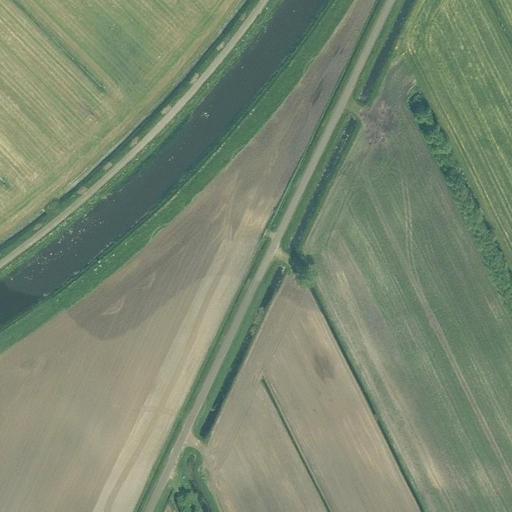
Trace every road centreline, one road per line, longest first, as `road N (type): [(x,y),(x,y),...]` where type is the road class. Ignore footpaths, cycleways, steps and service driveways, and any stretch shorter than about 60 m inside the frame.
road 1 (unclassified): [(147,511),(390,0)]
road 2 (unclassified): [(0,262),(166,118),(262,0)]
